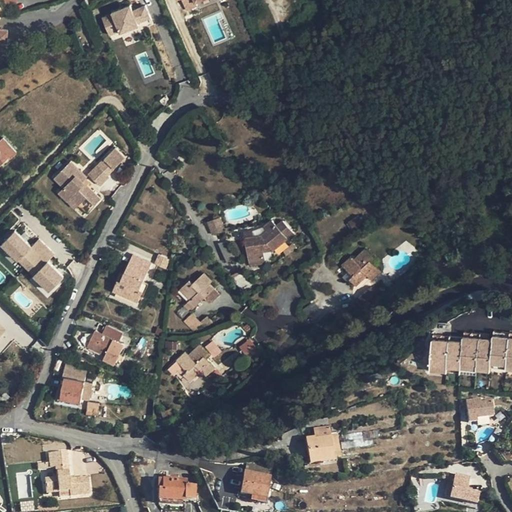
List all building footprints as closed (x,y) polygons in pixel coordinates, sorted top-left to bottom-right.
[(0,0),(4,9),(18,2),(17,0),(0,0)] [(174,0),(175,2),(182,1),(184,9),(213,1),(212,0),(174,0)] [(130,5),(100,18),(108,36),(118,31),(120,36),(152,22),(145,5),(132,10),(130,5)] [(103,70),(91,78),(97,89),(110,82),(103,70)] [(16,152),(3,138),(0,140),(0,164),(8,156),(10,158),(16,152)] [(189,150),(176,141),(167,153),(179,163),(189,150)] [(125,156),(115,147),(104,158),(114,168),(125,156)] [(114,168),(104,158),(98,164),(108,174),(114,168)] [(70,162),(54,178),(64,187),(59,192),(67,201),(71,197),(79,205),(86,197),(94,205),(100,199),(87,187),(82,182),(84,179),(86,177),(70,162)] [(98,164),(88,174),(100,185),(109,176),(108,174),(98,164)] [(280,186),(275,189),(281,198),(286,195),(280,186)] [(79,205),(71,197),(67,201),(75,208),(79,205)] [(94,205),(86,197),(79,205),(87,213),(94,205)] [(220,217),(208,221),(214,235),(224,231),(224,230),(225,229),(220,217)] [(275,224),(268,230),(262,235),(254,237),(245,239),(250,265),(265,263),(263,252),(274,250),(287,239),(277,227),(275,224)] [(279,225),(277,227),(287,239),(289,237),(279,225)] [(225,229),(224,230),(224,231),(227,238),(232,236),(229,228),(225,229)] [(15,229),(0,244),(0,248),(16,264),(19,261),(34,275),(32,277),(49,293),(64,277),(48,262),(57,254),(39,237),(32,245),(15,229)] [(244,231),(245,239),(254,237),(253,229),(244,231)] [(228,243),(219,244),(227,262),(234,258),(232,255),(234,254),(228,243)] [(292,245),(282,252),(286,257),(296,250),(292,245)] [(351,255),(342,264),(353,276),(349,280),(356,287),(367,276),(372,281),(381,271),(371,261),(374,257),(366,248),(355,259),(351,255)] [(169,258),(158,254),(155,263),(165,268),(169,258)] [(143,292),(143,290),(139,289),(143,281),(152,262),(134,255),(121,282),(118,280),(113,291),(138,302),(143,292)] [(185,305),(191,311),(207,297),(211,302),(221,293),(211,283),(214,280),(205,272),(193,283),(190,280),(180,289),(191,300),(185,305)] [(244,272),(232,278),(240,291),(251,284),(244,272)] [(155,286),(143,281),(139,289),(143,290),(143,292),(151,295),(155,286)] [(364,292),(344,303),(349,312),(370,302),(364,292)] [(192,314),(184,321),(194,332),(202,325),(192,314)] [(103,333),(97,330),(88,348),(89,348),(86,355),(102,362),(103,360),(114,365),(124,344),(119,342),(124,333),(107,325),(103,333)] [(495,330),(494,338),(494,342),(503,342),(504,331),(495,330)] [(466,331),(465,335),(464,343),(472,344),(473,332),(466,331)] [(511,332),(504,331),(503,342),(494,342),(492,360),(507,362),(510,343),(511,332)] [(443,345),(444,333),(436,332),(432,366),(448,368),(448,364),(450,346),(443,345)] [(462,365),(477,367),(481,333),(473,332),(472,344),(464,343),(464,347),(462,365)] [(451,334),(444,333),(443,345),(450,346),(451,334)] [(489,341),(490,337),(490,334),(481,333),(477,367),(491,368),(492,360),(494,342),(489,341)] [(465,335),(451,334),(450,346),(464,347),(464,343),(465,335)] [(213,341),(208,346),(215,355),(220,350),(213,341)] [(183,366),(184,367),(188,371),(184,375),(190,382),(202,371),(206,376),(215,367),(207,358),(211,354),(201,343),(189,354),(186,351),(177,359),(183,366)] [(257,346),(248,352),(248,360),(250,362),(261,352),(257,346)] [(464,347),(450,346),(448,364),(462,365),(464,347)] [(177,359),(168,367),(173,374),(183,366),(177,359)] [(87,369),(67,363),(64,377),(66,377),(62,398),(81,402),(82,398),(89,400),(93,383),(91,382),(92,379),(88,378),(87,382),(85,381),(87,369)] [(158,371),(151,370),(151,375),(146,374),(145,384),(156,385),(158,371)] [(371,373),(373,381),(385,377),(382,370),(371,373)] [(185,391),(177,395),(181,402),(188,397),(185,391)] [(99,405),(89,403),(87,414),(97,416),(99,405)] [(479,403),(464,404),(467,425),(476,424),(475,419),(492,418),(491,404),(479,405),(479,403)] [(142,415),(141,418),(151,417),(153,417),(154,407),(149,406),(145,406),(142,406),(142,415)] [(148,424),(151,424),(151,417),(141,418),(141,424),(138,424),(138,432),(149,432),(148,424)] [(330,429),(312,431),(313,439),(331,436),(330,429)] [(337,435),(331,436),(334,461),(342,459),(341,459),(337,435)] [(334,461),(331,436),(313,439),(306,441),(309,461),(325,459),(326,463),(335,462),(334,461)] [(45,468),(44,468),(44,471),(52,470),(53,481),(41,483),(42,497),(55,495),(66,493),(67,498),(86,495),(85,479),(65,482),(61,454),(44,456),(45,468)] [(246,461),(244,472),(271,477),(273,466),(246,461)] [(271,477),(244,472),(240,495),(252,498),(251,502),(265,505),(271,477)] [(474,480),(459,476),(453,500),(481,507),(484,496),(471,493),(474,480)] [(187,482),(178,482),(169,482),(158,481),(158,502),(186,503),(186,501),(196,502),(197,487),(187,487),(187,482)] [(264,511),(265,505),(251,502),(250,509),(264,511)]
